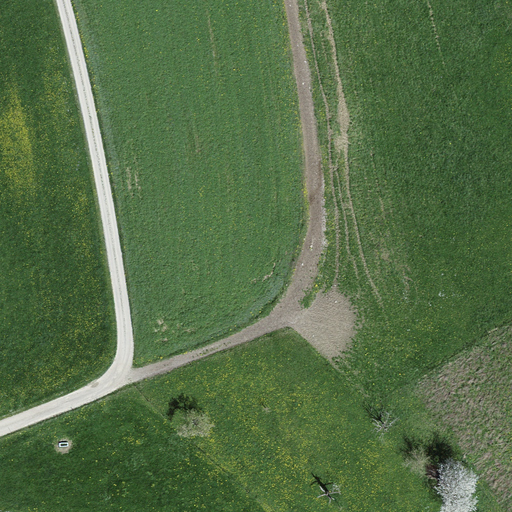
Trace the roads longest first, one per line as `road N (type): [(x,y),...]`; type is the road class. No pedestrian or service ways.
road 1 (track): [(62,0),(90,118),(125,344),(117,374),(95,392),(0,424)]
road 2 (track): [(117,374),(250,334),(282,318),(292,303),(316,226),(289,0)]
